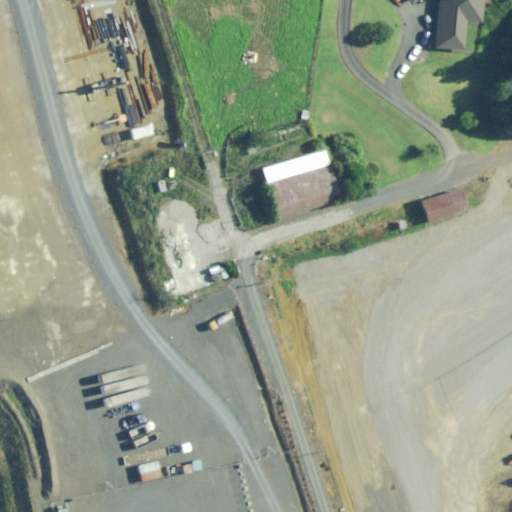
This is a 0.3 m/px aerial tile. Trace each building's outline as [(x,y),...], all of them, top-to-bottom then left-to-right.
[(407,0),(413,6),(420,0),(437,0),(435,48),(465,50),(467,25),(481,24),(483,0),(407,0)] [(262,168),(273,208),(333,191),(322,151),(262,168)] [(453,180),(415,191),(422,215),(460,205),(453,180)] [(261,185),(226,195),(233,223),(269,213),(261,185)] [(180,215),(153,222),(167,268),(193,261),(180,215)] [(210,259),(159,273),(164,291),(215,277),(210,259)] [(511,463),(488,472),(501,508),(511,504),(511,463)] [(429,481),(416,487),(425,511),(453,511),(441,483),(432,487),(429,481)]
